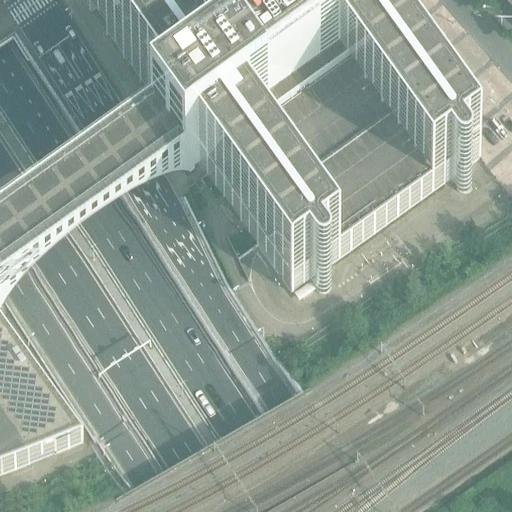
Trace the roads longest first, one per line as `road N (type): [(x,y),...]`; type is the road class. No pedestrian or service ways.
road 1 (motorway): [(348,511),(19,0)]
road 2 (primary): [(290,511),(0,65)]
road 3 (primary): [(0,173),(219,511)]
road 4 (motorway): [(0,257),(161,511)]
